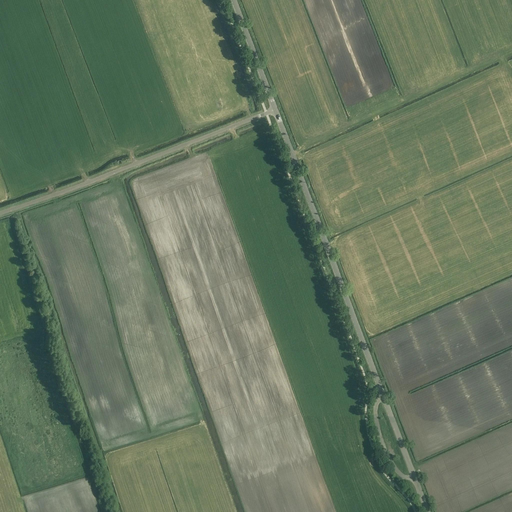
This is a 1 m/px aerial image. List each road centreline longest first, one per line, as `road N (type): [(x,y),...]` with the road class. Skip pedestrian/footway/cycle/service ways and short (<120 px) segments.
road 1 (tertiary): [(427,511),(275,110)]
road 2 (unclassified): [(0,213),(275,110)]
